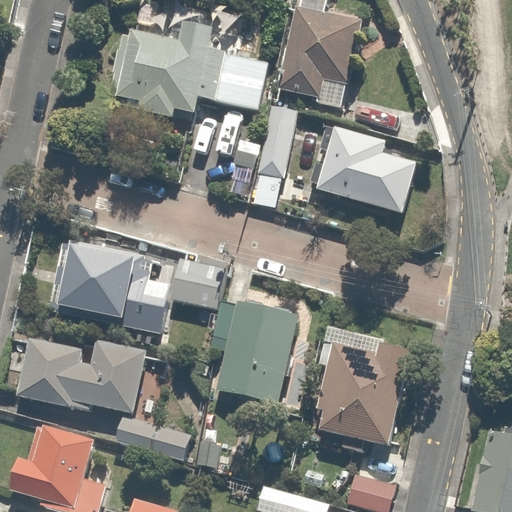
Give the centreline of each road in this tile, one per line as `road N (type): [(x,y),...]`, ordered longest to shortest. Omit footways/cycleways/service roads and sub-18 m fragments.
road 1 (residential): [(473,301),(4,169)]
road 2 (residential): [(413,0),(472,177),(481,255),(473,301)]
road 3 (residential): [(473,301),(422,511)]
road 4 (residential): [(4,169),(43,0)]
